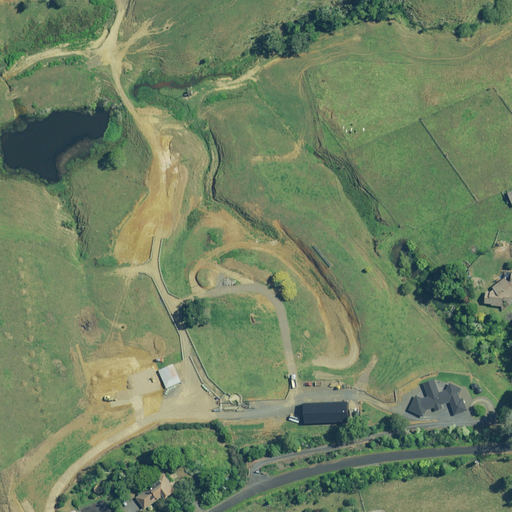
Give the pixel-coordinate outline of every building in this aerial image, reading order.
[(511,298),(511,274),(511,282),(506,278),(493,288),(494,289),(491,291),(486,291),(485,304),(503,306),(511,298)] [(182,382),(174,364),(159,371),(167,388),(182,382)] [(229,388),(228,379),(219,380),(220,389),(229,388)] [(220,404),(221,413),(227,413),(227,410),(239,409),(238,399),(225,401),(224,396),(214,397),(215,405),(220,404)] [(178,491),(166,473),(157,480),(158,481),(150,487),(151,488),(137,498),(145,510),(162,498),(164,500),(178,491)]
